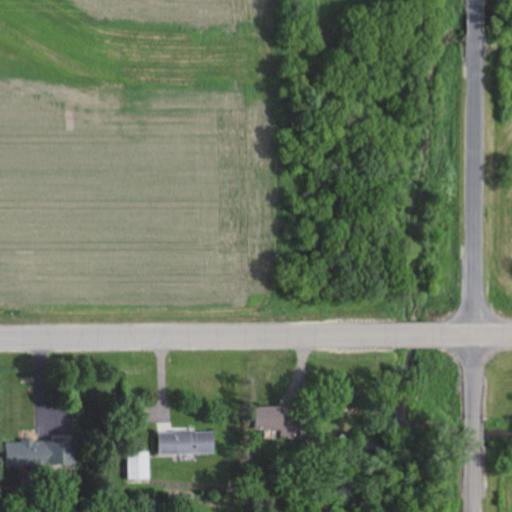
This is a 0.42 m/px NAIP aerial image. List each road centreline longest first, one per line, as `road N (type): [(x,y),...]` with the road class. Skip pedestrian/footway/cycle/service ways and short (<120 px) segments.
road 1 (secondary): [(0,338),(391,335)]
road 2 (residential): [(474,419),(474,33)]
